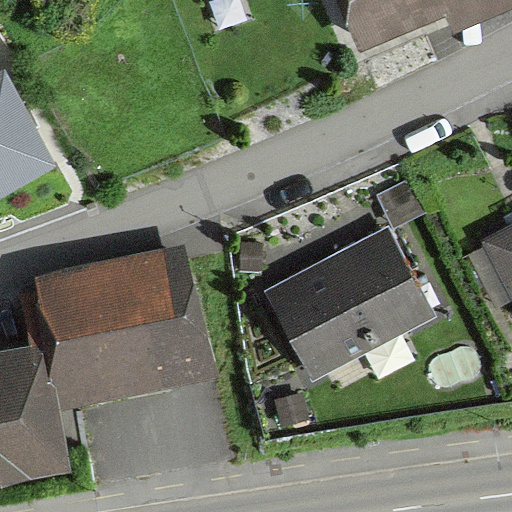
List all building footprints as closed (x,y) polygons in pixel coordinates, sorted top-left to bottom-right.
[(336,0),(353,39),(446,0),(336,0)] [(1,76),(0,76),(0,195),(51,168),(1,76)] [(511,228),(485,243),(511,293),(511,228)] [(423,313),(381,233),(268,292),(310,373),(423,313)] [(29,350),(35,349),(41,382),(207,348),(183,261),(58,285),(18,297),(29,350)] [(0,467),(55,458),(41,382),(35,349),(29,350),(0,355),(0,467)]
